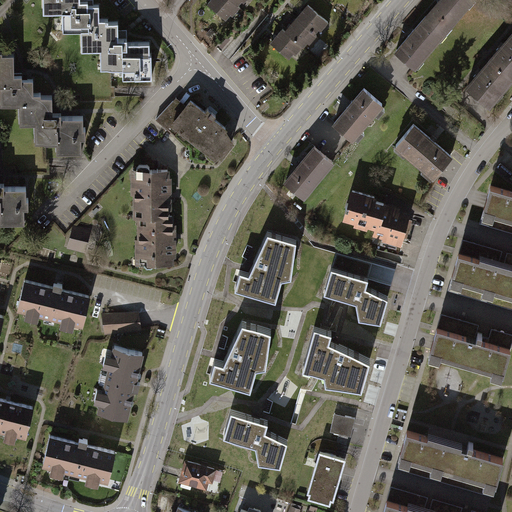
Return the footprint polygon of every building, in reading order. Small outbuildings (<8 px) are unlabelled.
[(108,30),(108,23),(108,20),(99,20),(99,6),(88,6),(88,2),(80,2),(79,0),(43,0),(43,13),(62,13),(63,31),(82,31),(108,30)] [(241,7),(239,6),(232,0),(210,0),(208,3),(227,20),(231,14),(233,16),(241,7)] [(438,0),(424,17),(445,35),(475,0),(438,0)] [(297,17),(316,34),(320,30),(322,31),(329,22),(308,4),(301,13),(297,17)] [(318,36),(316,34),(297,17),(290,26),(285,30),(294,38),(293,38),(303,47),(304,48),(309,43),(310,44),(318,36)] [(424,17),(393,52),(415,71),(445,35),(424,17)] [(118,23),(108,23),(108,30),(82,31),(82,51),(101,50),(101,69),(123,68),(123,78),(152,78),(152,54),(150,54),(150,43),(127,43),(127,39),(118,40),(118,23)] [(294,38),(285,30),(283,28),(275,37),(270,43),(289,59),(294,53),(296,55),(303,47),(293,38),(294,38)] [(511,32),(489,60),(511,79),(511,32)] [(41,105),(41,97),(41,94),(33,95),(33,80),(22,80),(22,76),(14,76),(13,55),(2,55),(2,52),(0,52),(0,99),(0,106),(19,106),(41,105)] [(511,79),(489,60),(464,88),(490,110),(511,84),(511,79)] [(382,103),(365,87),(335,122),(353,138),(382,103)] [(52,97),(41,97),(41,105),(19,106),(19,125),(34,125),(35,144),(56,144),(56,154),(82,153),(82,139),(86,139),(86,129),(83,129),(83,118),(61,118),(61,114),(52,114),(52,97)] [(173,122),(186,106),(177,97),(156,119),(168,129),(173,122)] [(205,111),(191,99),(186,106),(173,122),(216,155),(219,151),(222,154),(233,140),(228,131),(229,129),(214,117),(216,115),(208,108),(205,111)] [(452,157),(414,124),(394,148),(432,181),(452,157)] [(332,160),(315,145),(286,181),(303,195),(332,160)] [(154,217),(175,218),(175,215),(170,215),(170,210),(172,210),(172,177),(170,177),(170,170),(131,169),(131,195),(133,195),(133,218),(138,218),(154,218),(154,217)] [(0,224),(24,224),(24,209),(28,209),(28,200),(26,200),(26,188),(4,189),(4,185),(0,184),(0,224)] [(511,191),(490,185),(481,215),(492,218),(493,213),(511,218),(511,191)] [(344,218),(374,227),(372,234),(383,237),(382,239),(401,245),(409,215),(396,211),(397,207),(373,200),(374,196),(352,190),(344,218)] [(175,224),(175,218),(154,217),(154,218),(138,218),(138,239),(135,239),(135,265),(174,265),(174,257),(177,257),(177,224),(175,224)] [(72,227),(67,248),(86,253),(92,229),(74,225),(72,227)] [(296,241),(268,233),(248,274),(240,271),(235,288),(276,301),(282,280),(291,278),(296,241)] [(502,250),(462,238),(446,291),(511,309),(511,252),(507,251),(504,261),(499,260),(502,250)] [(332,268),(324,294),(356,303),(360,320),(381,323),(389,298),(367,288),(370,279),(332,268)] [(53,285),(24,278),(16,309),(25,311),(23,316),(37,320),(39,315),(61,320),(59,325),(73,329),(74,324),(82,326),(90,294),(61,287),(62,284),(54,282),(53,285)] [(139,310),(101,314),(103,334),(141,330),(139,310)] [(479,324),(441,313),(428,357),(439,361),(441,356),(492,371),(491,376),(502,379),(511,345),(511,333),(491,328),(487,341),(481,339),(482,333),(476,332),(479,324)] [(258,324),(242,321),(224,361),(215,359),(210,376),(251,388),(257,367),(266,365),(272,329),(258,324)] [(332,332),(314,326),(302,369),(324,374),(326,384),(362,389),(370,360),(329,341),(332,332)] [(144,352),(113,344),(111,353),(106,352),(103,365),(108,367),(103,388),(97,387),(94,401),(99,402),(97,411),(128,418),(135,389),(138,390),(140,381),(137,381),(144,352)] [(34,406),(0,397),(0,429),(5,431),(3,438),(15,441),(17,434),(26,436),(34,406)] [(268,422),(231,411),(223,436),(255,447),(258,463),(280,466),(287,441),(266,431),(268,422)] [(356,418),(335,413),(330,431),(339,433),(337,441),(347,444),(349,436),(351,436),(356,418)] [(465,442),(412,426),(401,465),(494,493),(506,454),(465,442)] [(79,441),(50,434),(42,465),(51,467),(50,472),(64,475),(65,470),(87,476),(86,481),(99,484),(101,479),(109,481),(116,450),(88,443),(88,440),(79,438),(79,441)] [(333,497),(346,454),(319,446),(306,489),(309,489),(307,494),(330,501),(331,496),(333,497)] [(217,468),(185,459),(179,481),(207,489),(209,482),(213,483),(217,468)] [(448,511),(391,495),(385,511),(448,511)] [(229,501),(222,498),(220,506),(227,508),(229,501)] [(288,511),(300,511),(302,506),(292,502),(288,511)]
